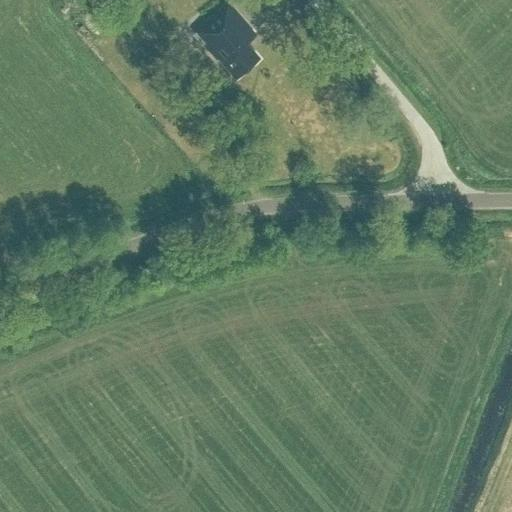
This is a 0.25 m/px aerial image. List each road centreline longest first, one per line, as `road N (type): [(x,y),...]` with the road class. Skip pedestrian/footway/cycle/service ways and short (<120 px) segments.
road 1 (unclassified): [(0,296),(245,208),(436,200)]
road 2 (unclassified): [(436,200),(422,127),(315,0)]
